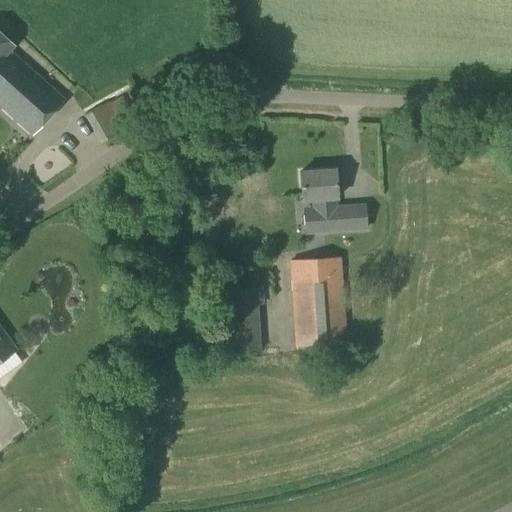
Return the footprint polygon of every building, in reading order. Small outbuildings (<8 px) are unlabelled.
[(66,98),(12,49),(14,47),(0,33),(0,107),(32,136),(66,98)] [(101,144),(135,124),(120,96),(85,115),(101,144)] [(337,205),(336,200),(338,200),(336,170),(300,173),(303,202),(312,202),(313,208),(301,209),(303,235),(367,231),(365,203),(337,205)] [(296,349),(336,346),(347,345),(341,259),(289,262),(296,349)] [(225,352),(261,350),(258,307),(264,306),(263,290),(221,294),(225,352)] [(0,361),(15,351),(0,330),(0,361)]
